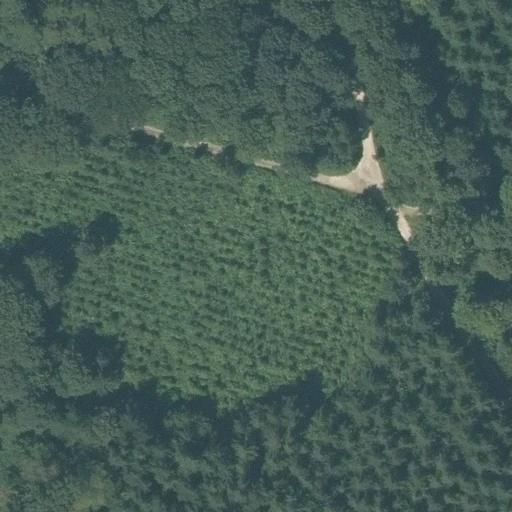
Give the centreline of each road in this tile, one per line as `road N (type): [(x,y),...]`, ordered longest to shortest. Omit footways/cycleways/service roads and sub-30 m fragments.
road 1 (track): [(386,198),(0,93)]
road 2 (track): [(386,198),(511,384)]
road 3 (track): [(330,0),(386,198)]
road 4 (track): [(386,198),(465,205),(511,183)]
